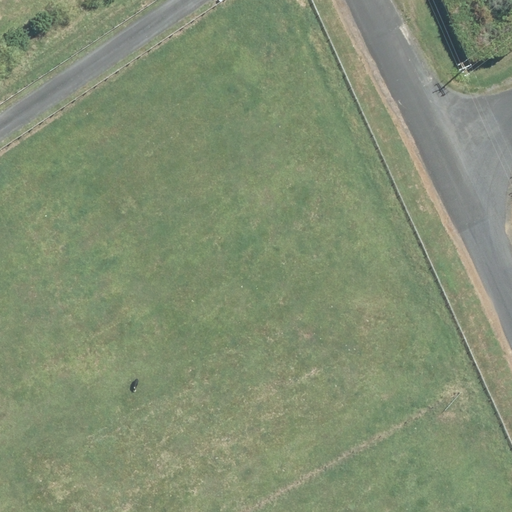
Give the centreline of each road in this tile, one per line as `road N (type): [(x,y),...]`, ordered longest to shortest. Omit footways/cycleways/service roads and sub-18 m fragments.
road 1 (unclassified): [(370,0),(446,167)]
road 2 (unclassified): [(446,167),(511,310)]
